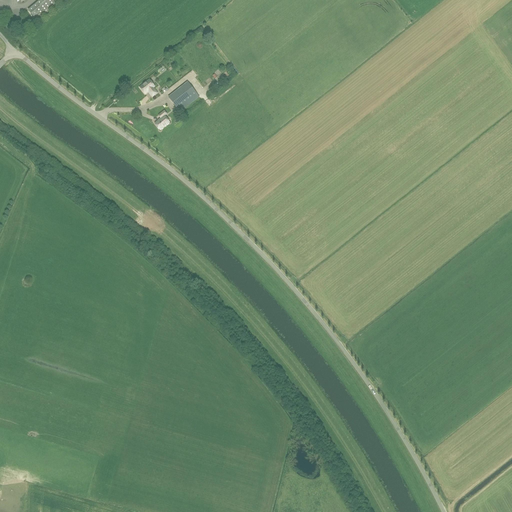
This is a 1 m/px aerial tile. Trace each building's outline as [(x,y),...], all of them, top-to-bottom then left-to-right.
[(37,21),(62,0),(40,0),(28,10),(37,21)] [(222,63),(205,74),(208,79),(225,67),(222,63)] [(214,79),(217,84),(225,79),(222,74),(214,79)] [(154,88),(155,87),(149,79),(139,87),(145,94),(147,92),(152,98),(158,94),(154,88)] [(194,79),(190,81),(199,97),(204,94),(194,79)] [(188,83),(169,98),(180,111),(199,96),(188,83)] [(170,123),(165,116),(167,115),(165,111),(159,115),(162,119),(155,124),(161,130),(170,123)]
